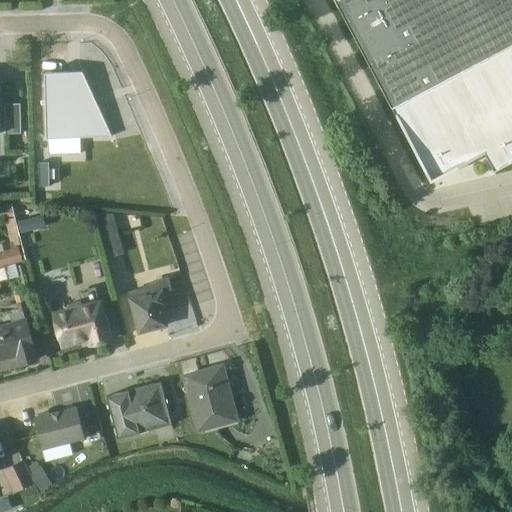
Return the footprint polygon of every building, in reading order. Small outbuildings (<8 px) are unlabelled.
[(511,0),(334,0),(429,179),(484,150),(494,169),(511,159),(511,0)] [(82,71),(44,72),(46,137),(111,135),(82,71)] [(4,103),(5,133),(21,132),(20,103),(4,103)] [(11,245),(20,243),(14,216),(12,202),(0,202),(0,205),(0,217),(5,218),(11,245)] [(120,252),(110,213),(94,212),(106,256),(120,252)] [(0,266),(22,261),(18,246),(0,250),(0,266)] [(145,287),(128,292),(139,331),(166,324),(161,305),(165,304),(161,290),(170,288),(167,278),(144,284),(145,287)] [(69,308),(53,312),(61,347),(86,340),(88,345),(113,338),(102,298),(97,300),(93,286),(78,290),(80,300),(67,304),(69,308)] [(0,369),(38,360),(28,324),(39,321),(30,290),(17,293),(21,307),(0,312),(0,369)] [(236,420),(222,364),(183,374),(198,430),(236,420)] [(128,389),(105,395),(118,437),(171,422),(160,380),(153,382),(153,381),(127,388),(128,389)] [(84,437),(76,405),(48,412),(45,411),(40,412),(38,415),(33,416),(42,448),(69,441),(84,437)] [(69,441),(42,448),(45,459),(72,452),(69,441)] [(23,458),(1,468),(13,492),(34,481),(30,471),(23,458)] [(34,481),(40,490),(51,483),(39,465),(30,471),(34,481)]
